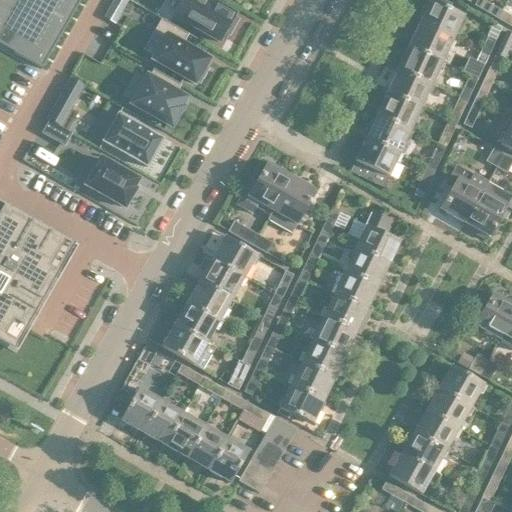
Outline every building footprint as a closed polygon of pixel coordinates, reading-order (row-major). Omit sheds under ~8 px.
[(0,0),(0,46),(40,70),(80,0),(0,0)] [(127,1),(125,0),(111,0),(108,6),(120,13),(127,1)] [(181,0),(171,17),(199,33),(217,43),(222,33),(226,36),(227,36),(228,34),(236,21),(231,17),(232,15),(205,0),(181,0)] [(417,24),(451,40),(462,16),(449,10),(451,7),(435,0),(425,0),(418,16),(420,17),(417,24)] [(476,0),(472,7),(495,20),(499,12),(478,0),(476,0)] [(495,20),(511,29),(511,19),(499,12),(495,20)] [(164,38),(151,61),(167,70),(193,85),(194,83),(197,84),(205,71),(202,69),(207,60),(180,45),(186,35),(160,20),(154,32),(164,38)] [(440,62),(451,40),(417,24),(406,47),(440,62)] [(479,53),(487,57),(499,29),(492,25),(479,53)] [(494,54),(502,58),(511,37),(511,36),(504,33),(494,54)] [(429,85),(440,62),(406,47),(395,69),(429,85)] [(468,76),(476,80),(487,57),(479,53),(468,76)] [(483,77),(492,81),(502,58),(494,54),(483,77)] [(418,108),(429,85),(395,69),(385,92),(418,108)] [(146,78),(131,105),(169,126),(171,124),(172,124),(173,123),(171,122),(177,113),(178,114),(178,112),(177,112),(179,109),(177,108),(177,107),(182,99),(173,94),(178,86),(152,71),(147,79),(146,78)] [(457,99),(465,102),(476,80),(468,76),(457,99)] [(473,100),(481,104),(492,81),(483,77),(473,100)] [(69,80),(46,120),(58,128),(82,87),(69,80)] [(385,92),(374,115),(407,131),(418,108),(385,92)] [(446,122),(454,125),(465,102),(457,99),(446,122)] [(481,104),(473,100),(461,126),(469,130),(481,104)] [(117,115),(101,143),(145,168),(161,140),(117,115)] [(374,115),(363,138),(396,154),(403,140),(408,142),(411,134),(407,132),(407,131),(374,115)] [(502,136),(500,135),(495,142),(498,143),(511,151),(511,121),(510,122),(502,136)] [(46,122),(40,134),(62,146),(69,135),(46,122)] [(454,125),(446,122),(436,145),(444,148),(454,125)] [(363,138),(352,161),(347,171),(380,187),(392,162),(397,165),(400,157),(396,155),(396,154),(363,138)] [(444,148),(436,145),(425,167),(433,171),(444,148)] [(494,169),(502,154),(492,149),(484,163),(494,169)] [(511,162),(511,159),(502,154),(494,169),(505,175),(511,162)] [(99,160),(84,186),(100,195),(98,198),(111,206),(113,203),(122,208),(132,191),(130,190),(135,181),(99,160)] [(249,179),(234,205),(250,214),(253,209),(267,217),(290,177),(265,163),(254,182),(249,179)] [(433,171),(425,167),(414,191),(422,195),(433,171)] [(467,183),(457,177),(438,209),(463,223),(481,191),(482,192),(486,184),(483,182),(483,183),(471,176),(467,183)] [(290,177),(267,217),(265,220),(289,234),(314,191),(290,177)] [(481,191),(463,223),(487,237),(510,197),(486,184),(482,192),(481,191)] [(338,215),(329,211),(318,233),(327,237),(338,215)] [(371,212),(357,241),(354,240),(350,248),(353,249),(385,265),(397,241),(384,235),(389,225),(388,220),(371,212)] [(0,336),(10,342),(11,341),(62,251),(0,215),(0,336)] [(226,233),(249,247),(256,236),(232,223),(226,233)] [(327,237),(318,233),(308,256),(316,260),(327,237)] [(271,245),(256,236),(249,247),(265,255),(271,245)] [(223,237),(210,260),(241,277),(254,255),(223,237)] [(353,249),(346,264),(343,263),(340,271),(342,272),(375,287),(385,265),(353,249)] [(316,260),(308,256),(297,278),(305,282),(316,260)] [(197,281),(228,299),(241,277),(210,260),(197,281)] [(292,276),(283,272),(272,295),(280,299),(292,276)] [(378,289),(375,287),(342,272),(331,295),(364,310),(367,312),(378,289)] [(305,282),(297,278),(286,301),(294,305),(305,282)] [(185,303),(216,321),(228,299),(197,281),(185,303)] [(472,326),(497,340),(511,312),(511,306),(491,294),(472,326)] [(280,299),(272,295),(261,318),(269,322),(280,299)] [(331,295),(324,310),(321,308),(318,316),(321,317),(353,333),(364,310),(331,295)] [(294,305),(286,301),(275,324),(283,328),(294,305)] [(211,330),(216,332),(220,325),(215,322),(216,321),(185,303),(172,325),(203,343),(211,330)] [(511,312),(497,340),(511,348),(511,312)] [(321,317),(313,332),(311,331),(307,339),(310,340),(342,356),(353,333),(321,317)] [(250,341),(259,345),(269,322),(261,318),(250,341)] [(264,346),(272,350),(283,328),(275,324),(264,346)] [(163,340),(161,339),(158,345),(160,346),(159,348),(201,372),(213,350),(202,344),(203,343),(172,325),(163,340)] [(310,340),(303,355),(300,353),(296,361),(299,363),(331,378),(342,356),(310,340)] [(239,364),(248,368),(259,345),(250,341),(239,364)] [(143,346),(124,378),(136,385),(155,352),(143,346)] [(253,369),(262,373),(272,350),(264,346),(253,369)] [(157,354),(152,362),(174,374),(179,366),(157,354)] [(467,371),(473,360),(461,354),(455,364),(467,371)] [(467,371),(476,376),(484,362),(475,357),(473,360),(467,371)] [(484,362),(476,376),(488,382),(496,368),(484,362)] [(299,363),(292,378),(289,376),(285,384),(288,386),(320,401),(331,378),(299,363)] [(248,368),(239,364),(228,388),(236,392),(248,368)] [(200,378),(179,366),(174,374),(196,386),(200,378)] [(437,389),(468,407),(481,384),(450,366),(437,389)] [(262,373),(253,369),(242,393),(250,397),(262,373)] [(200,378),(196,386),(217,399),(222,391),(200,378)] [(288,386),(277,409),(309,424),(320,401),(288,386)] [(136,389),(118,421),(140,433),(158,402),(136,389)] [(463,416),(467,418),(472,410),(468,408),(468,407),(437,389),(424,410),(456,429),(463,416)] [(222,391),(217,399),(239,411),(244,403),(222,391)] [(499,424),(507,428),(511,417),(511,402),(510,401),(499,424)] [(180,414),(158,402),(140,433),(162,446),(180,414)] [(244,403),(239,411),(261,424),(266,416),(244,403)] [(456,429),(424,410),(412,432),(443,450),(456,429)] [(180,414),(162,446),(184,458),(202,426),(180,414)] [(272,420),(267,430),(286,441),(292,431),(272,420)] [(488,447),(496,451),(507,428),(499,424),(488,447)] [(205,470),(223,439),(202,426),(184,458),(205,470)] [(286,441),(267,430),(260,440),(280,452),(286,441)] [(511,431),(502,453),(510,457),(511,452),(511,431)] [(412,432),(399,454),(431,472),(443,450),(412,432)] [(246,451),(223,439),(205,470),(228,483),(246,451)] [(280,452),(260,440),(254,451),(274,462),(280,452)] [(477,470),(485,474),(496,451),(488,447),(477,470)] [(254,451),(248,461),(269,472),(274,462),(254,451)] [(491,475),(499,479),(510,457),(502,453),(491,475)] [(431,472),(399,454),(386,476),(418,495),(424,484),(432,488),(439,477),(431,472)] [(263,483),(269,472),(248,461),(242,471),(263,483)] [(466,492),(474,496),(485,474),(477,470),(466,492)] [(256,494),(263,483),(242,471),(236,482),(256,494)] [(480,498),(488,502),(499,479),(491,475),(480,498)] [(379,491),(401,503),(406,496),(384,483),(379,491)] [(466,511),(474,496),(466,492),(456,511),(466,511)] [(401,503),(416,511),(425,511),(428,508),(406,496),(401,503)] [(483,511),(488,502),(480,498),(474,511),(476,511),(483,511)]
